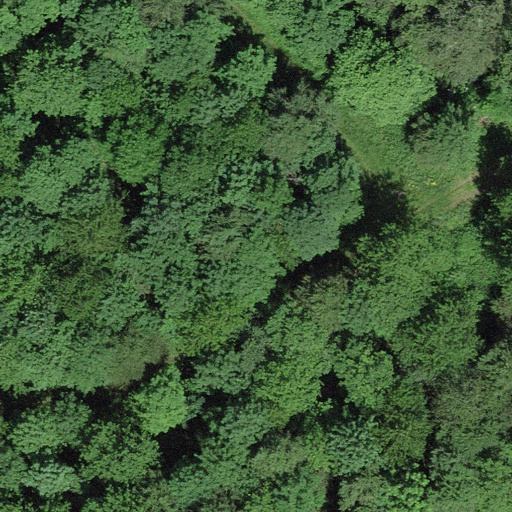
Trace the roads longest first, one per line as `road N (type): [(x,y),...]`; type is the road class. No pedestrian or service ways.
road 1 (track): [(511,177),(318,295),(163,374),(0,404)]
road 2 (track): [(224,0),(428,228)]
